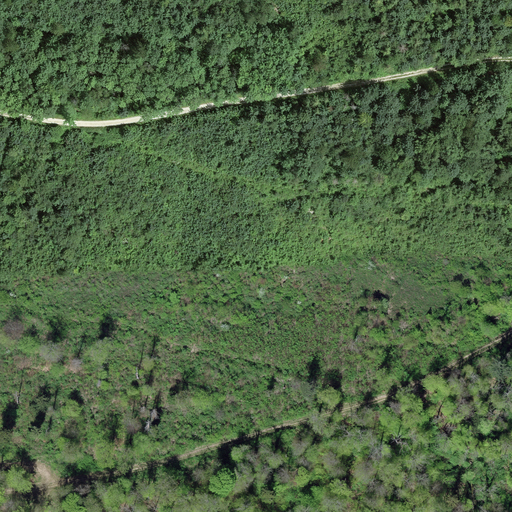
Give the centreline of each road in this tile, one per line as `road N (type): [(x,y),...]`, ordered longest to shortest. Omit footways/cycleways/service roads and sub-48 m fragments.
road 1 (track): [(511,337),(427,384),(154,469),(0,491)]
road 2 (track): [(0,114),(81,124),(136,120),(511,59)]
road 3 (track): [(0,303),(321,377),(427,384)]
